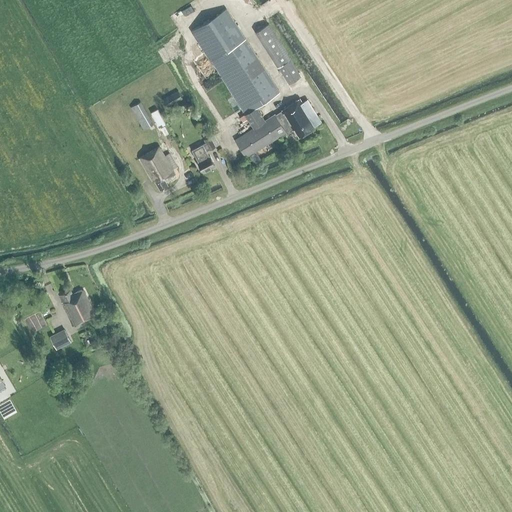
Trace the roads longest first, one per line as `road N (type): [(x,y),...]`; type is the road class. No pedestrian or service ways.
road 1 (unclassified): [(0,275),(177,226),(511,92)]
road 2 (unknown): [(366,150),(364,128),(278,0)]
